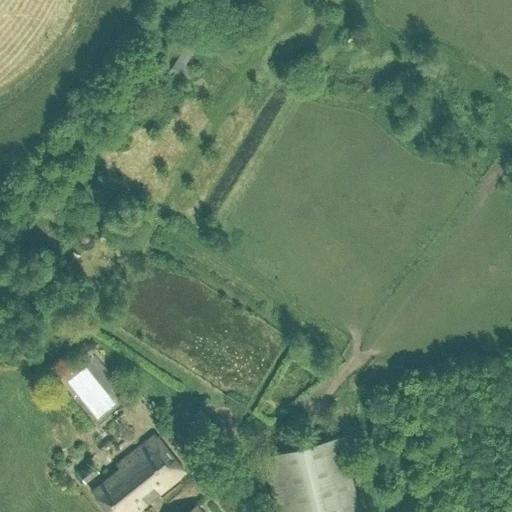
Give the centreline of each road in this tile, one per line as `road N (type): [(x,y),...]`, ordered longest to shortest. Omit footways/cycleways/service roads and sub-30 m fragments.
road 1 (track): [(326,386),(511,156)]
road 2 (track): [(379,511),(354,417),(326,386)]
